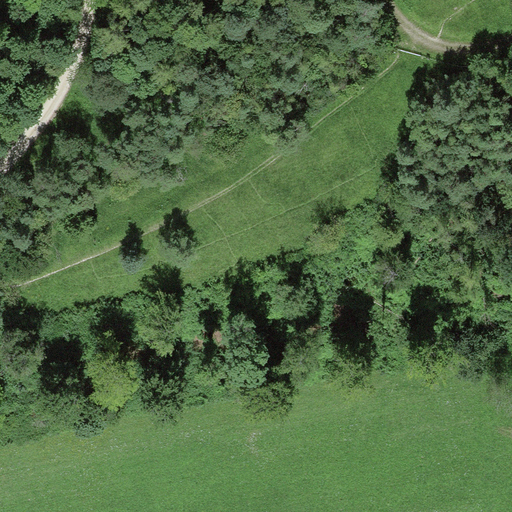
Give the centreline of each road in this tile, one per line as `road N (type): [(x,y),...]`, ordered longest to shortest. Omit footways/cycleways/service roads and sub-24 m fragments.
road 1 (track): [(90,0),(63,81),(0,169)]
road 2 (track): [(382,0),(431,43),(467,46),(511,35)]
